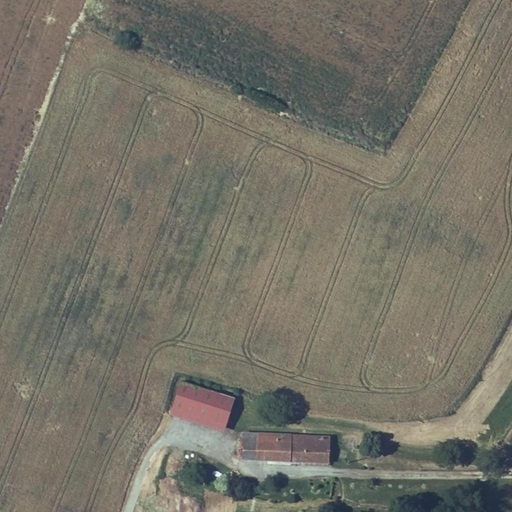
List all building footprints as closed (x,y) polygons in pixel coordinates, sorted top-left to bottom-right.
[(218,392),(180,380),(170,413),(208,425),(218,392)] [(235,397),(218,392),(208,425),(225,430),(235,397)] [(257,435),(244,435),(243,457),(256,457),(257,435)] [(276,458),(277,436),(257,435),(256,457),(276,458)] [(328,438),(277,436),(276,458),(327,460),(328,438)]
